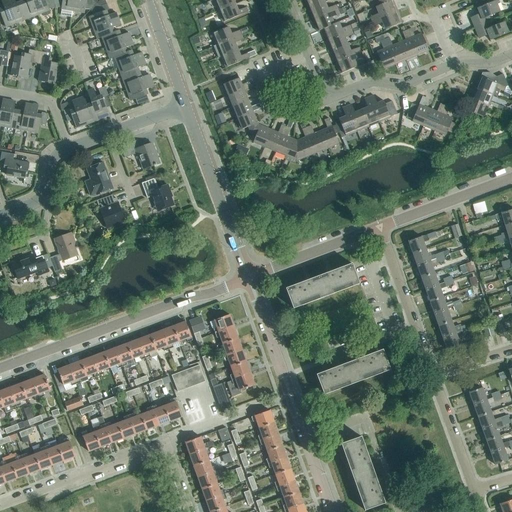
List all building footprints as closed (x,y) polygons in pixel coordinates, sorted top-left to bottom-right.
[(16,23),(7,0),(1,0),(4,8),(0,9),(0,12),(5,27),(16,23)] [(27,19),(21,2),(16,4),(14,0),(7,0),(16,23),(27,19)] [(38,15),(32,0),(25,0),(26,0),(21,2),(27,19),(38,15)] [(55,8),(54,0),(32,0),(38,15),(41,14),(42,16),(44,17),(51,14),(49,9),(55,8)] [(54,0),(55,8),(61,7),(61,9),(62,9),(61,15),(72,17),(73,11),(74,0),(54,0)] [(74,0),(73,11),(84,13),(85,9),(91,10),(96,3),(92,0),(74,0)] [(109,10),(107,4),(106,4),(104,0),(99,0),(96,3),(91,10),(93,15),(89,17),(93,28),(118,19),(116,13),(108,16),(106,11),(109,10)] [(213,0),(218,11),(235,4),(233,0),(213,0)] [(304,0),(308,9),(324,2),(323,0),(304,0)] [(397,11),(393,0),(392,0),(380,5),(376,7),(379,14),(370,17),(372,22),(397,11)] [(470,18),(475,28),(486,23),(484,18),(499,12),(496,4),(499,3),(497,0),(477,8),(479,14),(470,18)] [(312,20),(337,10),(336,5),(327,9),(324,2),(308,9),(312,20)] [(223,22),(248,12),(246,7),(238,11),(235,4),(218,11),(223,22)] [(339,14),(337,10),(312,20),(317,32),(322,30),(322,29),(334,24),(331,18),(339,14)] [(402,22),(397,11),(372,22),(374,26),(383,23),(385,30),(402,22)] [(120,25),(118,19),(93,28),(97,39),(102,37),(114,33),(114,32),(112,28),(120,25)] [(326,40),(351,30),(349,25),(341,29),(338,22),(334,24),(322,29),(322,30),(326,40)] [(489,29),(486,23),(475,28),(479,38),(488,34),(490,40),(511,32),(510,28),(507,30),(504,22),(489,29)] [(216,45),(241,35),(239,31),(231,34),(228,27),(211,34),(216,45)] [(411,28),(407,30),(417,55),(428,51),(421,34),(415,37),(411,28)] [(106,48),(131,39),(129,33),(120,36),(119,30),(114,32),(114,33),(102,37),(106,48)] [(353,35),(351,30),(326,40),(331,51),(347,44),(345,38),(353,35)] [(417,55),(407,30),(402,32),(405,40),(399,43),(406,60),(417,55)] [(243,40),(241,35),(216,45),(221,56),(237,50),(235,43),(243,40)] [(406,60),(399,43),(392,46),(389,38),(384,39),(395,64),(406,60)] [(133,45),(131,39),(106,48),(110,59),(115,57),(114,57),(127,53),(127,52),(125,48),(133,45)] [(395,64),(384,39),(380,41),(383,50),(377,52),(383,69),(395,64)] [(335,63),(360,52),(358,48),(350,51),(347,44),(331,51),(335,63)] [(7,65),(9,52),(0,50),(0,51),(0,72),(2,64),(7,65)] [(30,63),(36,64),(38,51),(29,50),(28,54),(22,53),(21,58),(15,56),(11,74),(16,75),(16,77),(27,79),(30,63)] [(225,68),(250,57),(256,55),(254,50),(240,56),(237,50),(221,56),(225,68)] [(55,82),(58,64),(51,63),(52,59),(46,57),(47,53),(38,51),(36,64),(41,65),(38,81),(49,83),(50,81),(55,82)] [(118,68),(143,59),(141,53),(133,56),(131,51),(127,52),(127,53),(114,57),(115,57),(118,68)] [(362,57),(360,52),(335,63),(340,74),(357,67),(354,60),(362,57)] [(146,65),(143,59),(118,68),(122,79),(139,73),(137,68),(146,65)] [(126,90),(151,81),(149,74),(141,77),(139,73),(122,79),(126,90)] [(503,74),(492,79),(490,81),(480,77),(476,88),(493,95),(495,89),(503,92),(506,87),(508,86),(503,74)] [(227,96),(252,86),(250,81),(241,85),(239,78),(222,85),(227,96)] [(154,87),(151,81),(126,90),(130,101),(135,99),(137,105),(148,101),(146,95),(147,95),(145,90),(154,87)] [(254,90),(252,86),(227,96),(231,107),(248,100),(245,94),(254,90)] [(490,101),(493,95),(476,88),(471,99),(496,109),(498,105),(490,101)] [(87,92),(91,104),(92,103),(97,116),(108,112),(106,108),(112,106),(107,94),(102,97),(101,96),(96,97),(93,89),(87,92)] [(385,104),(384,101),(377,104),(373,95),(369,97),(379,122),(390,117),(397,114),(392,101),(385,104)] [(423,126),(430,109),(424,107),(427,98),(422,96),(418,106),(411,104),(406,117),(412,120),(412,121),(423,126)] [(92,103),(91,104),(87,105),(84,97),(78,99),(87,124),(98,120),(97,116),(92,103)] [(379,122),(369,97),(364,99),(368,107),(361,110),(368,127),(379,122)] [(0,126),(4,127),(9,101),(2,99),(1,108),(0,107),(0,126)] [(87,124),(78,99),(72,101),(75,110),(70,111),(69,108),(63,111),(67,122),(73,120),(76,128),(87,124)] [(496,109),(471,99),(467,111),(483,117),(486,111),(495,114),(496,109)] [(251,107),(248,100),(231,107),(236,118),(253,112),(261,108),(259,104),(251,107)] [(15,129),(19,111),(14,110),(15,102),(9,101),(4,127),(15,129)] [(27,131),(32,105),(25,104),(24,112),(19,111),(15,129),(27,131)] [(368,127),(361,110),(355,113),(351,104),(347,106),(357,131),(368,127)] [(434,131),(445,106),(440,104),(437,112),(430,109),(423,126),(434,131)] [(46,126),(48,114),(42,113),(41,116),(36,115),(38,106),(32,105),(27,131),(38,133),(40,124),(46,126)] [(357,131),(347,106),(342,108),(345,117),(339,119),(339,120),(335,122),(339,132),(343,131),(346,136),(357,131)] [(446,135),(453,119),(446,116),(449,107),(445,106),(434,131),(446,135)] [(222,111),(214,114),(215,119),(224,116),(222,111)] [(258,125),(253,112),(236,118),(241,130),(248,127),(250,132),(258,125)] [(335,134),(339,132),(335,122),(336,125),(332,127),(328,118),(324,120),(327,128),(321,131),(327,148),(339,143),(335,134)] [(264,147),(271,130),(258,125),(250,132),(256,135),(253,142),(264,147)] [(275,152),(286,127),(281,125),(278,133),(271,130),(264,147),(275,152)] [(327,148),(321,131),(314,134),(311,126),(306,127),(316,153),(327,148)] [(286,156),(293,140),(287,137),(290,129),(286,127),(275,152),(286,156)] [(316,153),(306,127),(302,129),(305,138),(298,140),(305,157),(316,153)] [(143,169),(159,163),(152,144),(140,148),(137,140),(120,146),(125,157),(137,153),(143,169)] [(305,157),(298,140),(297,141),(293,140),(286,156),(285,158),(295,163),(296,161),(305,157)] [(248,150),(237,145),(234,152),(245,157),(248,150)] [(27,174),(29,163),(13,160),(14,154),(1,152),(0,160),(0,161),(4,162),(3,168),(8,169),(7,175),(24,179),(25,173),(27,174)] [(96,195),(113,189),(103,162),(86,169),(91,180),(85,182),(90,196),(96,194),(96,195)] [(158,211),(174,205),(169,192),(170,192),(167,185),(158,188),(154,179),(142,183),(147,198),(152,197),(158,211)] [(103,210),(100,211),(106,227),(123,220),(118,205),(119,205),(117,198),(114,200),(112,195),(96,201),(98,206),(101,205),(103,210)] [(484,201),(473,205),(476,214),(487,211),(484,201)] [(511,209),(501,213),(487,217),(488,221),(497,219),(500,220),(503,219),(505,225),(511,223),(511,209)] [(142,227),(140,221),(133,224),(135,230),(142,227)] [(511,236),(511,223),(505,225),(507,232),(501,234),(501,235),(493,237),(494,242),(511,236)] [(454,238),(461,235),(458,224),(451,226),(454,238)] [(426,249),(423,242),(428,241),(429,238),(437,235),(435,232),(427,235),(427,234),(421,236),(421,237),(408,241),(413,253),(426,249)] [(59,262),(77,255),(73,244),(75,244),(71,233),(55,239),(60,254),(49,258),(55,273),(62,270),(59,262)] [(511,236),(494,242),(495,246),(504,244),(504,246),(510,244),(511,248),(511,236)] [(430,261),(426,249),(413,253),(417,265),(430,261)] [(38,274),(48,270),(42,257),(35,259),(33,255),(12,263),(18,279),(37,272),(38,274)] [(446,260),(444,256),(435,259),(436,259),(430,261),(417,265),(421,277),(434,273),(432,267),(439,265),(438,263),(446,260)] [(470,262),(464,264),(467,273),(473,271),(470,262)] [(352,264),(319,276),(326,296),(359,284),(352,264)] [(426,290),(453,280),(451,276),(437,281),(434,273),(421,277),(426,290)] [(326,296),(319,276),(286,288),(293,309),(326,296)] [(51,286),(57,284),(55,278),(49,280),(51,286)] [(476,278),(469,280),(471,286),(477,284),(476,278)] [(443,297),(440,289),(454,284),(453,280),(426,290),(430,302),(443,297)] [(447,309),(443,297),(430,302),(434,314),(447,309)] [(452,321),(449,314),(455,312),(455,311),(463,308),(461,304),(453,307),(447,309),(434,314),(438,326),(452,321)] [(213,329),(215,333),(234,327),(229,315),(214,320),(217,327),(213,329)] [(189,321),(194,334),(199,332),(205,330),(201,317),(189,321)] [(507,331),(503,319),(495,322),(496,322),(499,334),(507,331)] [(443,338),(470,328),(468,324),(461,326),(460,324),(454,327),(452,321),(438,326),(443,338)] [(185,322),(174,326),(179,341),(186,339),(187,342),(192,340),(185,322)] [(483,324),(487,337),(494,336),(490,323),(483,324)] [(179,341),(174,326),(162,330),(169,349),(173,347),(172,344),(179,341)] [(238,338),(234,327),(215,333),(217,338),(220,337),(223,344),(238,338)] [(460,345),(458,338),(463,336),(463,335),(471,332),(470,328),(443,338),(447,350),(460,345)] [(169,349),(162,330),(150,335),(156,350),(163,347),(164,351),(169,349)] [(156,350),(150,335),(139,339),(146,358),(150,356),(149,353),(156,350)] [(242,350),(238,338),(223,344),(225,351),(222,352),(223,356),(242,350)] [(146,358),(139,339),(127,343),(133,359),(140,356),(141,360),(146,358)] [(133,359),(127,343),(116,348),(123,366),(127,365),(126,361),(133,359)] [(123,366),(116,348),(104,352),(110,367),(117,365),(118,368),(123,366)] [(246,361),(242,350),(223,356),(225,361),(228,360),(231,367),(246,361)] [(383,350),(350,362),(357,382),(390,370),(383,350)] [(110,367),(104,352),(92,357),(99,375),(104,373),(103,370),(110,367)] [(99,375),(92,357),(81,361),(86,376),(93,374),(95,377),(99,375)] [(86,376),(81,361),(69,365),(76,384),(81,382),(80,379),(86,376)] [(250,373),(246,361),(231,367),(233,374),(230,375),(232,380),(250,373)] [(357,382),(350,362),(317,375),(324,395),(357,382)] [(76,384),(69,365),(58,370),(63,385),(70,382),(72,386),(76,384)] [(205,381),(201,370),(195,372),(200,383),(205,381)] [(200,383),(195,372),(194,372),(190,374),(194,385),(200,383)] [(255,385),(250,373),(232,380),(233,384),(237,383),(239,390),(255,385)] [(190,374),(187,375),(184,376),(189,388),(194,385),(190,374)] [(218,385),(214,374),(209,375),(213,387),(218,385)] [(50,390),(49,388),(46,378),(44,375),(33,379),(40,398),(44,396),(43,393),(50,390)] [(51,376),(46,378),(49,388),(54,386),(51,376)] [(189,388),(184,376),(180,377),(179,378),(183,390),(189,388)] [(183,390),(179,378),(173,380),(178,392),(183,390)] [(40,398),(33,379),(21,383),(27,398),(34,396),(35,399),(40,398)] [(27,398),(21,383),(10,388),(17,406),(21,405),(20,401),(27,398)] [(10,388),(0,391),(0,397),(4,407),(6,413),(12,410),(12,408),(17,406),(10,388)] [(221,393),(224,400),(236,395),(233,388),(221,393)] [(469,392),(473,404),(486,400),(482,388),(469,392)] [(83,405),(79,396),(64,402),(67,410),(72,409),(83,405)] [(171,403),(164,406),(170,421),(182,417),(175,398),(170,400),(171,403)] [(491,412),(486,400),(473,404),(478,416),(491,412)] [(170,421),(164,406),(157,409),(156,405),(151,407),(158,425),(170,421)] [(158,425),(151,407),(147,409),(148,412),(141,415),(147,430),(158,425)] [(274,422),(270,410),(251,417),(253,422),(256,421),(259,428),(274,422)] [(482,429),(511,417),(511,415),(508,415),(507,414),(494,419),(491,412),(478,416),(482,429)] [(147,430),(141,415),(134,417),(133,414),(128,415),(135,434),(147,430)] [(135,434),(128,415),(123,417),(125,421),(118,423),(123,439),(135,434)] [(112,443),(105,424),(103,416),(97,418),(99,422),(92,425),(94,432),(100,447),(112,443)] [(499,436),(497,429),(503,426),(511,423),(511,426),(511,417),(482,429),(486,441),(499,436)] [(24,427),(23,422),(16,424),(14,421),(10,423),(11,426),(13,431),(24,427)] [(123,439),(118,423),(111,426),(110,422),(105,424),(112,443),(123,439)] [(278,434),(274,422),(259,428),(261,435),(258,436),(259,440),(278,434)] [(228,439),(226,434),(228,434),(226,427),(218,430),(222,441),(228,439)] [(100,447),(94,432),(88,435),(86,431),(82,433),(88,452),(100,447)] [(282,445),(278,434),(259,440),(261,445),(265,444),(267,451),(282,445)] [(341,444),(353,477),(373,470),(361,436),(341,444)] [(509,446),(511,444),(511,440),(508,441),(502,443),(499,436),(486,441),(491,453),(504,448),(509,446)] [(203,444),(200,437),(185,442),(189,454),(208,447),(206,443),(203,444)] [(65,443),(58,446),(64,461),(75,456),(68,438),(63,440),(65,443)] [(64,461),(58,446),(51,448),(50,445),(45,447),(52,465),(64,461)] [(286,457),(282,445),(267,451),(270,458),(266,459),(268,464),(286,457)] [(52,465),(45,447),(40,448),(42,452),(35,454),(40,470),(52,465)] [(210,452),(208,447),(189,454),(193,466),(209,460),(206,453),(210,452)] [(508,460),(504,448),(491,453),(495,465),(508,460)] [(40,470),(35,454),(28,457),(27,454),(22,455),(29,474),(40,470)] [(29,474),(22,455),(17,457),(18,460),(11,463),(17,478),(29,474)] [(291,469),(286,457),(268,464),(269,468),(273,467),(275,474),(291,469)] [(211,467),(209,460),(193,466),(198,477),(216,471),(215,466),(211,467)] [(17,478),(11,463),(5,466),(3,462),(0,463),(0,467),(6,483),(17,478)] [(295,480),(291,469),(275,474),(278,481),(274,482),(276,487),(295,480)] [(385,503),(373,470),(353,477),(365,510),(385,503)] [(218,475),(216,471),(198,477),(202,489),(217,484),(215,477),(218,475)] [(299,492),(295,480),(276,487),(278,492),(281,490),(284,497),(299,492)] [(220,491),(217,484),(202,489),(206,501),(225,494),(223,489),(220,491)] [(303,504),(299,492),(284,497),(286,504),(283,506),(284,510),(303,504)] [(226,499),(225,494),(206,501),(209,511),(211,511),(225,507),(223,500),(226,499)] [(511,511),(511,499),(499,504),(502,511),(511,511)]
